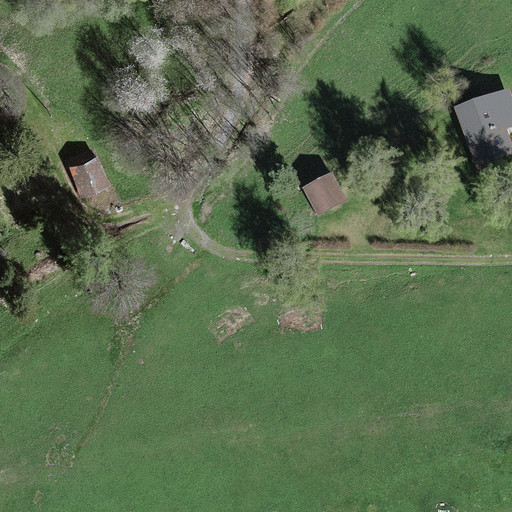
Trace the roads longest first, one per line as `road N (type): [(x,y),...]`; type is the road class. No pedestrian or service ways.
road 1 (track): [(250,0),(245,85),(193,203),(196,230),(226,253),(511,260)]
road 2 (track): [(0,64),(92,211),(193,203)]
